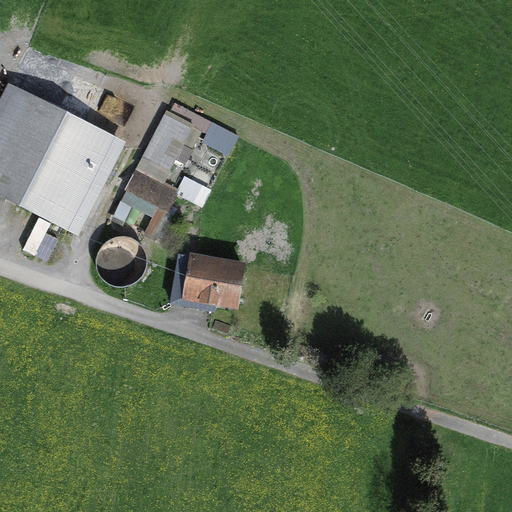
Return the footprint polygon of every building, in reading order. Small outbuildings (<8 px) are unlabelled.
[(107,164),(118,142),(10,87),(0,106),(0,196),(64,229),(91,175),(109,184),(117,168),(107,164)] [(144,159),(164,170),(185,128),(165,118),(144,159)] [(159,208),(165,211),(174,194),(136,174),(127,191),(159,208)] [(165,211),(159,208),(145,235),(155,240),(169,214),(165,211)] [(100,253),(113,279),(142,265),(128,239),(100,253)] [(214,311),(215,304),(235,307),(242,268),(180,257),(172,304),(214,311)]
